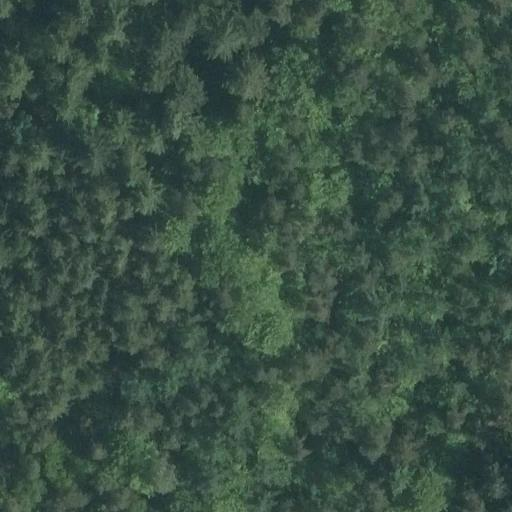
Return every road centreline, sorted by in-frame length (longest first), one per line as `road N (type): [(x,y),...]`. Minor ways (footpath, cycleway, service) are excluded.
road 1 (track): [(0,354),(191,511)]
road 2 (track): [(402,511),(511,374)]
